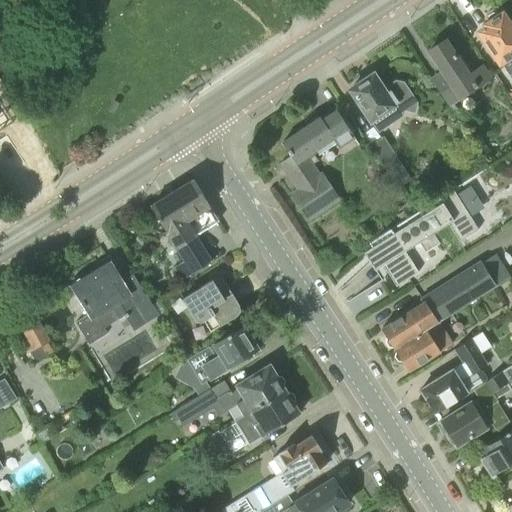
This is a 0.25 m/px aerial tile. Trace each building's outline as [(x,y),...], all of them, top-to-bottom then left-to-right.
[(500,17),(497,12),(492,11),(486,15),(486,20),(489,24),(487,26),(488,27),(480,32),(511,80),(511,79),(511,55),(511,30),(502,16),(500,17)] [(469,77),(445,41),(429,52),(444,74),(433,81),(449,106),(490,79),(482,69),(469,77)] [(384,90),(374,75),(351,90),(371,120),(390,108),(415,113),(417,102),(404,82),(395,80),(387,85),(388,87),(384,90)] [(455,105),(450,108),(459,121),(463,118),(455,105)] [(354,138),(336,111),(322,120),(320,118),(282,143),(291,156),(285,160),(298,179),(293,183),(297,190),(290,194),(307,220),(340,199),(310,154),(334,138),(341,147),(354,138)] [(389,170),(400,162),(383,136),(369,146),(385,170),(388,168),(389,170)] [(401,187),(389,170),(388,168),(385,170),(376,176),(389,196),(401,187)] [(211,263),(195,236),(218,221),(193,180),(151,206),(185,261),(173,268),(181,281),(211,263)] [(478,230),(453,190),(369,243),(371,247),(363,253),(370,262),(375,270),(383,265),(396,287),(418,273),(405,251),(419,242),(425,252),(439,243),(433,233),(448,224),(459,242),(478,230)] [(394,347),(395,349),(436,324),(495,287),(494,284),(507,276),(495,257),(423,301),(424,302),(382,328),(387,337),(385,342),(388,347),(394,347)] [(121,282),(112,267),(102,273),(99,268),(72,284),(90,314),(76,323),(89,345),(108,334),(105,328),(124,316),(133,330),(157,316),(133,275),(121,282)] [(217,287),(213,280),(182,299),(194,319),(197,321),(200,322),(204,321),(213,316),(219,326),(235,317),(238,313),(239,308),(238,304),(225,282),(217,287)] [(436,324),(395,349),(397,352),(395,357),(397,361),(403,362),(409,371),(438,353),(433,346),(445,338),(436,324)] [(41,358),(53,351),(39,326),(26,333),(29,339),(23,343),(28,352),(36,348),(41,358)] [(201,384),(258,350),(252,339),(256,333),(252,328),(246,328),(244,326),(187,360),(201,384)] [(466,394),(473,390),(483,384),(486,377),(483,372),(478,371),(487,366),(479,354),(491,346),(481,332),(454,349),(462,364),(421,390),(435,413),(466,394)] [(511,365),(483,384),(473,390),(478,398),(441,422),(455,445),(491,423),(495,430),(509,421),(495,399),(511,389),(509,387),(511,384),(511,365)] [(237,405),(244,416),(284,391),(282,387),(283,385),(284,383),(284,381),(283,379),(281,377),(279,377),(277,377),(276,377),(273,373),(269,375),(265,369),(230,391),(224,380),(170,413),(175,421),(178,420),(182,426),(214,408),(218,415),(237,405)] [(284,391),(244,416),(241,417),(234,421),(249,445),(298,415),(292,403),(293,401),(294,400),(294,397),(293,394),(292,393),(289,393),(286,393),(284,391)] [(103,405),(96,393),(84,399),(92,412),(103,405)] [(203,453),(224,440),(217,430),(207,437),(208,438),(198,444),(203,453)] [(511,430),(478,452),(493,475),(511,462),(511,430)] [(273,460),(280,471),(264,481),(270,491),(256,500),(263,511),(279,501),(293,492),(290,486),(326,463),(320,452),(321,451),(311,435),(273,460)] [(335,511),(348,504),(333,480),(285,510),(279,501),(263,511),(261,511),(335,511)] [(178,501),(184,510),(185,511),(200,503),(192,490),(177,499),(178,501)]
